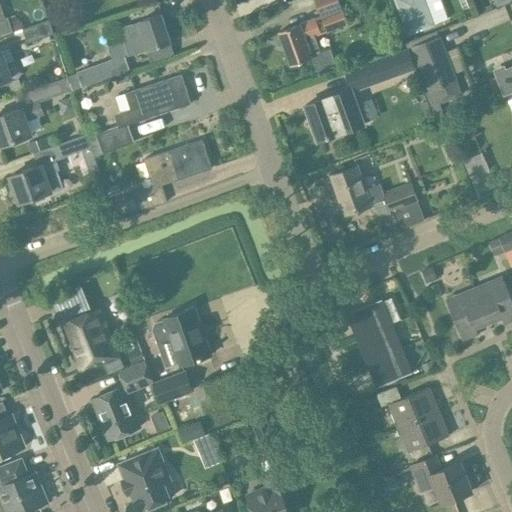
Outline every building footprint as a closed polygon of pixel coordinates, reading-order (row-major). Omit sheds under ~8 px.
[(339,0),(314,0),(321,17),(326,31),(348,23),(339,0)] [(394,0),(407,36),(434,25),(434,24),(448,19),(441,0),(394,0)] [(470,0),(477,16),(486,13),(480,0),(470,0)] [(113,59),(76,72),(77,73),(82,89),(88,87),(88,86),(115,76),(127,72),(130,71),(125,57),(150,49),(152,48),(171,42),(162,14),(143,20),(141,21),(127,26),(120,28),(124,41),(108,46),(113,59)] [(0,36),(14,32),(24,28),(23,23),(15,16),(9,18),(8,17),(0,19),(0,36)] [(299,24),(280,31),(292,65),(302,61),(312,58),(314,61),(315,63),(317,71),(319,70),(336,64),(331,49),(321,52),(315,35),(321,33),(316,19),(301,25),(300,24),(299,24)] [(54,34),(49,21),(23,30),(27,43),(54,34)] [(435,119),(445,116),(440,105),(462,96),(457,82),(458,82),(440,36),(411,47),(429,92),(425,93),(435,119)] [(410,50),(345,72),(351,89),(354,88),(355,91),(417,70),(410,50)] [(0,81),(11,78),(2,51),(0,51),(0,81)] [(127,72),(115,76),(117,84),(130,80),(127,72)] [(88,137),(95,157),(135,143),(128,124),(191,103),(182,75),(125,93),(130,109),(115,115),(119,127),(88,137)] [(76,100),(73,92),(68,77),(42,87),(46,100),(73,91),(76,100)] [(19,78),(9,82),(14,96),(25,93),(19,78)] [(351,89),(305,105),(318,141),(366,124),(355,91),(354,88),(351,89)] [(45,115),(40,102),(22,108),(0,115),(0,144),(0,145),(31,134),(27,121),(45,115)] [(95,157),(88,137),(87,134),(61,143),(65,157),(83,151),(92,177),(101,174),(95,157)] [(29,143),(32,152),(47,146),(44,138),(29,143)] [(212,168),(203,139),(145,159),(154,187),(132,194),(133,198),(126,201),(130,213),(142,209),(142,210),(168,201),(162,185),(212,168)] [(482,152),(464,160),(473,183),(492,175),(482,152)] [(61,187),(52,162),(42,165),(42,164),(11,175),(20,202),(61,187)] [(366,189),(357,166),(332,175),(346,214),(369,205),(371,209),(375,213),(379,215),(383,215),(388,215),(392,213),(391,210),(396,208),(403,228),(425,220),(412,184),(384,194),(381,184),(366,189)] [(511,233),(501,238),(507,252),(511,249),(511,233)] [(501,238),(490,243),(496,257),(507,252),(501,238)] [(131,268),(126,281),(134,285),(140,272),(131,268)] [(429,269),(422,271),(427,284),(434,281),(429,268),(429,269)] [(490,281),(474,288),(489,323),(501,318),(504,324),(511,320),(511,298),(504,279),(491,285),(490,281)] [(489,323),(474,288),(460,294),(461,297),(448,302),(463,341),(477,335),(475,329),(489,323)] [(348,313),(358,337),(393,323),(393,322),(401,319),(391,297),(384,300),(383,298),(348,313)] [(119,356),(99,308),(66,322),(74,341),(67,344),(79,373),(119,356)] [(210,354),(194,309),(163,319),(163,320),(155,323),(152,330),(156,340),(162,343),(170,340),(179,365),(210,354)] [(358,337),(368,362),(403,347),(393,323),(358,337)] [(413,372),(403,347),(368,362),(379,387),(413,372)] [(140,348),(128,353),(133,366),(145,361),(140,348)] [(432,361),(422,365),(426,372),(435,368),(432,361)] [(153,381),(146,362),(121,372),(126,385),(96,397),(106,421),(103,422),(109,439),(141,427),(127,392),(153,381)] [(193,390),(186,372),(154,383),(161,402),(193,390)] [(399,427),(439,411),(430,387),(390,403),(399,427)] [(378,393),(364,399),(369,412),(383,406),(378,393)] [(275,439),(264,411),(251,416),(262,444),(275,439)] [(449,435),(439,411),(399,427),(409,452),(449,435)] [(0,418),(0,456),(26,446),(13,414),(0,418)] [(197,423),(178,430),(183,444),(194,439),(202,436),(197,423)] [(202,436),(194,439),(206,468),(222,462),(210,433),(202,436)] [(165,464),(158,448),(138,457),(119,464),(125,479),(122,480),(132,504),(135,503),(139,511),(170,498),(158,467),(165,464)] [(441,470),(435,456),(413,465),(423,490),(436,484),(444,503),(472,491),(460,462),(441,470)] [(3,466),(0,467),(0,511),(22,511),(30,509),(48,502),(41,484),(37,486),(32,472),(28,474),(22,458),(3,466)] [(300,499),(286,466),(263,475),(269,490),(248,498),(253,511),(290,511),(287,504),(300,499)] [(396,474),(387,478),(390,485),(399,482),(396,474)]
